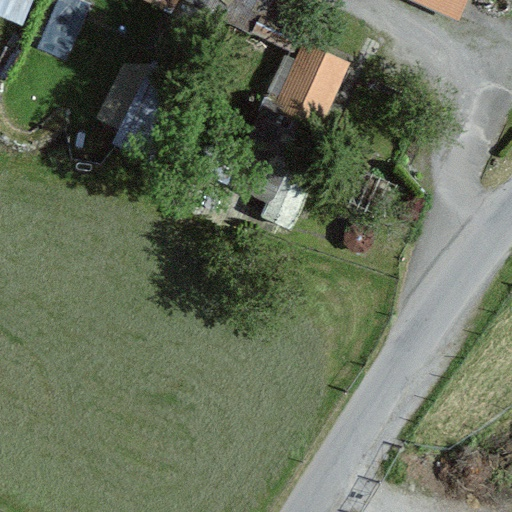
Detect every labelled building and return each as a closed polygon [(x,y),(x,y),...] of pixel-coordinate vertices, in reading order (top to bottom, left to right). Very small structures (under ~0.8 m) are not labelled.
[(163,0),(251,35),(255,25),(265,0),(163,0)] [(294,41),(309,3),(300,0),(265,0),(255,25),(294,41)] [(421,0),(442,9),(445,0),(421,0)] [(313,49),(303,44),(274,109),(287,115),(313,49)] [(146,86),(125,133),(152,145),(173,98),(146,86)] [(230,182),(253,192),(287,115),(274,109),(264,105),(230,182)]
